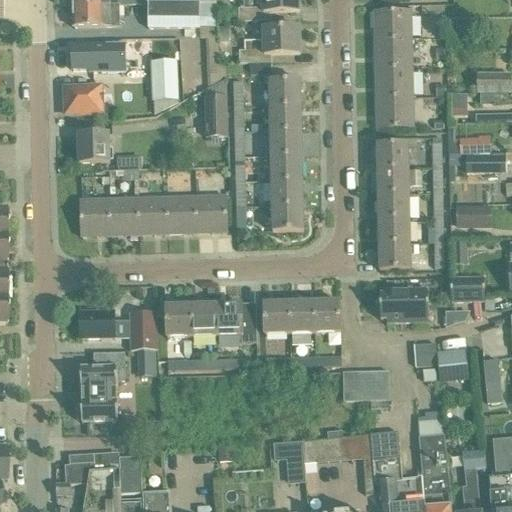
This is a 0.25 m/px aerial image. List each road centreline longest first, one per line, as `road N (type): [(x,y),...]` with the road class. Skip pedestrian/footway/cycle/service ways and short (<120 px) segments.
road 1 (residential): [(41,277),(322,266),(336,257),(344,232),(339,0)]
road 2 (residential): [(41,277),(31,6)]
road 3 (residential): [(32,511),(35,412),(44,384),(41,277)]
